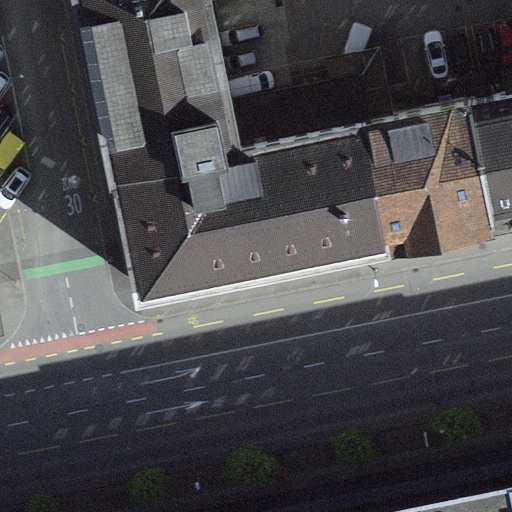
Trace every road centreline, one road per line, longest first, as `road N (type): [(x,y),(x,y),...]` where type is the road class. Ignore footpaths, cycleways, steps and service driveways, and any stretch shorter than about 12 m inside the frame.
road 1 (primary): [(87,394),(511,308)]
road 2 (residential): [(10,0),(87,394)]
